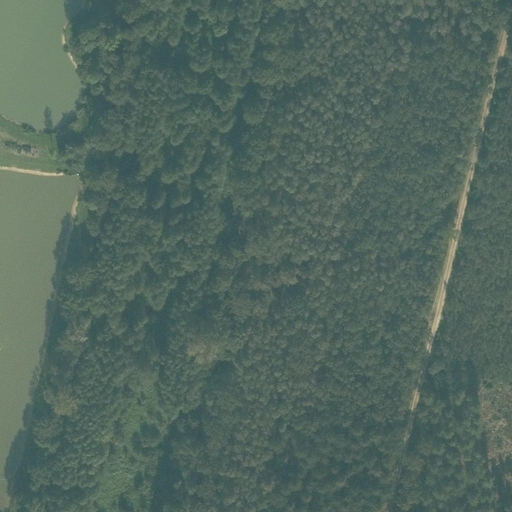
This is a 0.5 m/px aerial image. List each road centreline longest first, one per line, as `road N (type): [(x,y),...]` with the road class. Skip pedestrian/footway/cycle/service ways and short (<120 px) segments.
road 1 (track): [(387,511),(511,1)]
road 2 (track): [(206,511),(297,27)]
